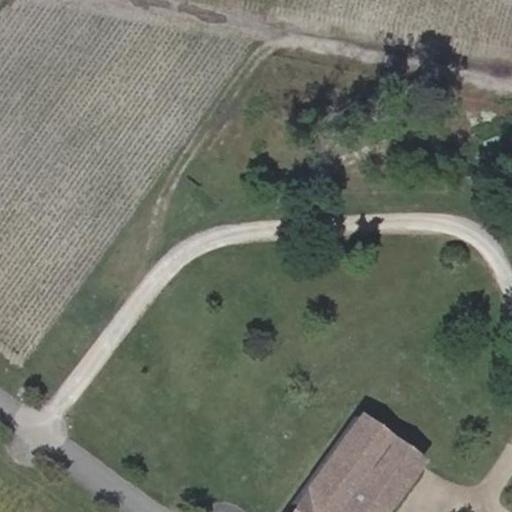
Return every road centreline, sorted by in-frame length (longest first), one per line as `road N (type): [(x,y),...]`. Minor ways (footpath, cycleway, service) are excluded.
road 1 (track): [(41,432),(169,267),(225,237),(440,223),(474,235),(501,265),(511,312)]
road 2 (track): [(93,0),(511,72)]
